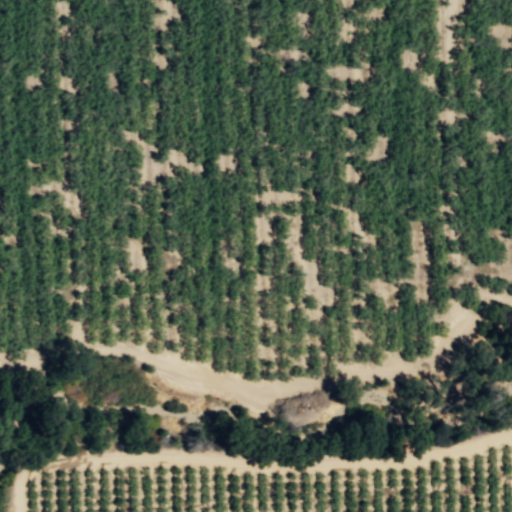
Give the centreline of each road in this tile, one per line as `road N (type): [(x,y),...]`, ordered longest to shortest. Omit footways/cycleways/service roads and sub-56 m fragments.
road 1 (track): [(511,302),(472,317),(428,365),(405,371),(254,387),(110,348),(73,348),(0,373)]
road 2 (track): [(511,431),(395,463),(62,459),(21,473),(17,511)]
